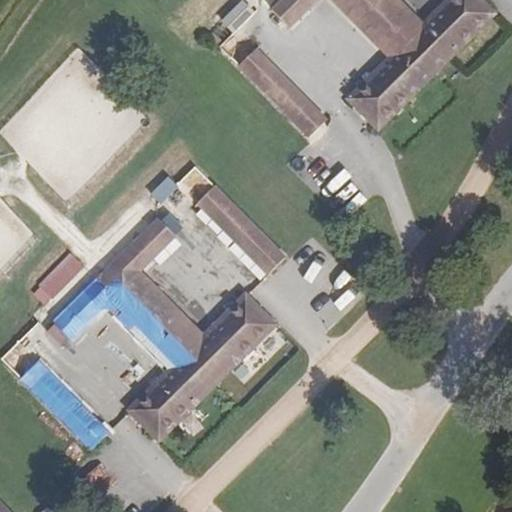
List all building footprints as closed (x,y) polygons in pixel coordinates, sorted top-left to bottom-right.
[(378,129),(494,15),(479,0),(449,0),(422,28),(394,0),(282,0),(271,10),(287,25),(313,0),(335,0),(392,57),(349,100),(378,129)] [(226,32),(253,20),(245,2),(218,15),(226,32)] [(239,67),(310,138),(325,123),(254,52),(239,67)] [(199,203),(270,274),(285,259),(215,188),(199,203)] [(57,325),(72,340),(110,303),(175,371),(133,414),(162,443),(277,328),(248,299),(205,341),(139,274),(176,237),(161,221),(57,325)] [(71,251),(28,290),(42,306),(85,267),(71,251)] [(21,379),(91,450),(106,435),(36,364),(21,379)] [(0,511),(8,511),(0,503),(0,511)]
